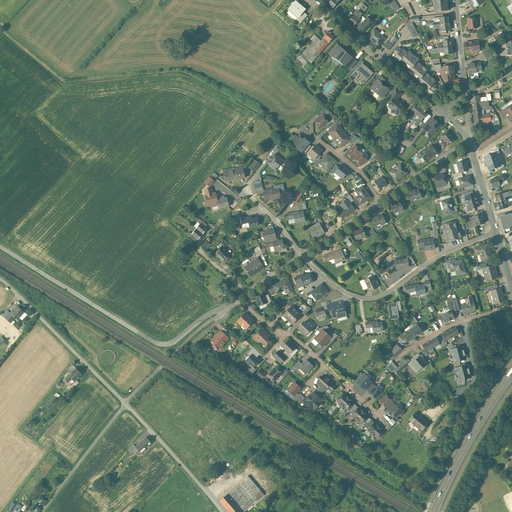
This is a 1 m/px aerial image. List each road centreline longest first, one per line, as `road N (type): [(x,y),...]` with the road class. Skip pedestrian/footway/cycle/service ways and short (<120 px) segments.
road 1 (unclassified): [(240,298),(175,340),(155,343),(0,246)]
road 2 (unclassified): [(496,232),(441,253),(372,298),(344,293),(302,256)]
road 3 (unclassified): [(125,403),(0,279)]
road 4 (unclassified): [(442,114),(310,0)]
road 5 (primary): [(433,511),(511,374)]
road 6 (unclassified): [(222,511),(125,403)]
road 7 (track): [(423,436),(476,377),(462,320)]
road 8 (unclassified): [(125,403),(41,511)]
road 9 (track): [(511,307),(462,320),(396,360)]
road 10 (unclassified): [(456,0),(463,88),(442,114)]
